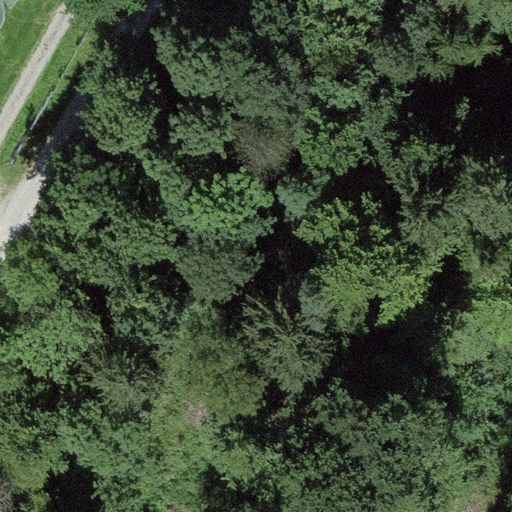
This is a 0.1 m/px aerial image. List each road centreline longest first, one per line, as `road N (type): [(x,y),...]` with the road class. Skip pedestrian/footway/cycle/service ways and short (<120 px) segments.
road 1 (track): [(0,273),(58,143),(150,0)]
road 2 (track): [(0,139),(78,0)]
